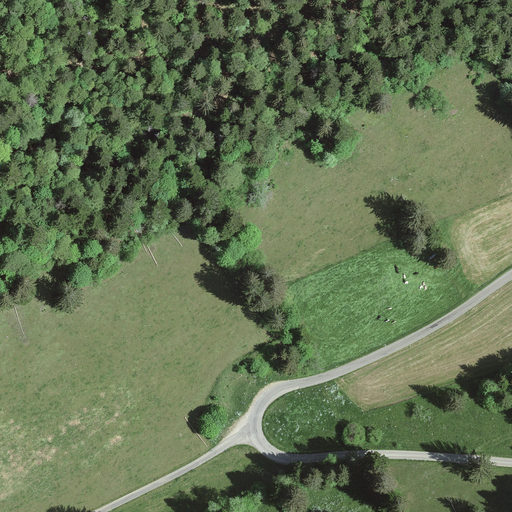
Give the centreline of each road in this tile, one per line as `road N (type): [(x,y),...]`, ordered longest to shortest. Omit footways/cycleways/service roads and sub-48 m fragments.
road 1 (unclassified): [(511,274),(415,336),(277,390),(254,421),(262,444),(285,458),(384,453),(511,462)]
road 2 (track): [(408,0),(192,58),(0,76)]
road 3 (track): [(254,428),(100,511)]
